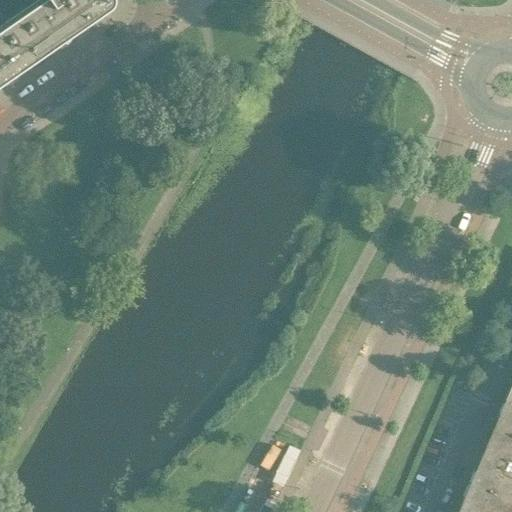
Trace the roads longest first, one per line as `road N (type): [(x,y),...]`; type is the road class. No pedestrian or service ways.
road 1 (residential): [(311,511),(494,117)]
road 2 (residential): [(0,128),(157,16),(147,0)]
road 3 (residential): [(430,511),(511,323)]
road 4 (secondary): [(335,0),(473,76)]
road 5 (secondary): [(486,57),(371,0)]
